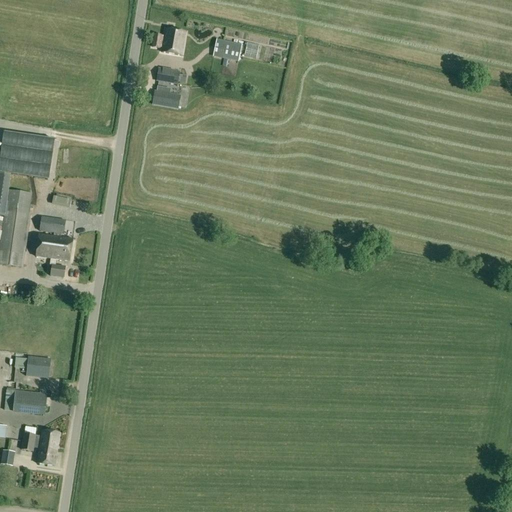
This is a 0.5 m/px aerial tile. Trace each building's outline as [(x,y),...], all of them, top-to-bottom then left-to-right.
[(165,29),(164,37),(163,37),(163,36),(155,35),(153,48),(161,49),(161,44),(163,45),(162,53),(182,56),(186,33),(165,29)] [(213,57),(238,62),(240,46),(216,41),(213,57)] [(157,77),(156,82),(177,86),(179,73),(158,69),(157,77)] [(158,88),(157,92),(154,91),(154,92),(152,106),(178,110),(181,97),(170,94),(171,90),(158,88)] [(0,265),(21,268),(30,207),(31,195),(8,191),(10,176),(48,181),(53,141),(2,134),(0,148),(0,201),(6,202),(6,204),(0,244),(0,265)] [(54,234),(53,238),(60,239),(61,235),(64,236),(65,221),(41,217),(39,232),(54,234)] [(51,260),(50,265),(52,265),(50,277),(64,279),(65,267),(57,266),(55,266),(56,261),(58,261),(70,263),(73,241),(60,239),(53,238),(40,236),(36,258),(51,260)] [(26,377),(49,379),(51,359),(27,357),(26,377)] [(15,392),(13,412),(13,413),(46,417),(47,395),(15,392)] [(41,438),(39,449),(37,464),(54,467),(59,434),(42,431),(41,438)] [(39,449),(41,438),(36,438),(36,436),(23,434),(21,451),(34,453),(34,449),(39,449)] [(3,451),(1,465),(13,467),(15,453),(3,451)]
